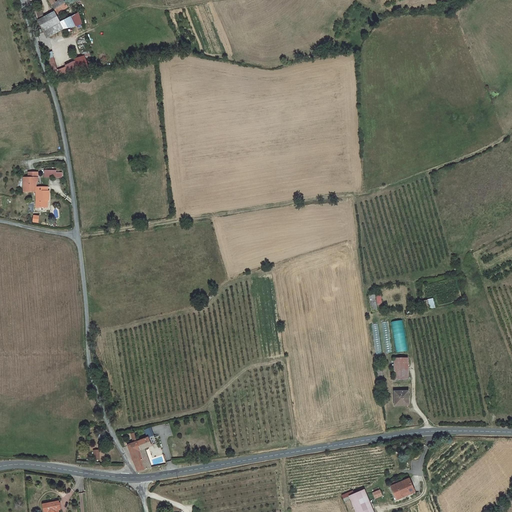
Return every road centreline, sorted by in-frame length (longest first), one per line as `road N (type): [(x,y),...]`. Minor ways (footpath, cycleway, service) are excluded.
road 1 (tertiary): [(138,478),(429,432),(511,432)]
road 2 (unclassified): [(77,234),(92,375),(138,478)]
road 3 (unclassified): [(22,0),(54,95),(77,234)]
road 4 (tertiary): [(0,468),(138,478)]
